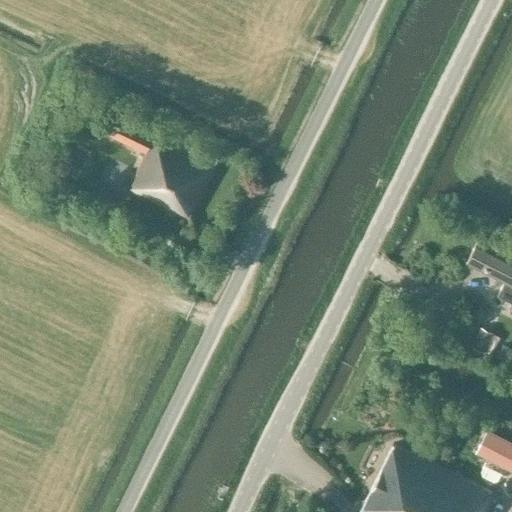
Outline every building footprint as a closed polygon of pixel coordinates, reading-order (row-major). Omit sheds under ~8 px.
[(189,216),(218,156),(193,143),(190,149),(119,115),(110,134),(145,151),(135,171),(138,172),(130,188),(189,216)] [(511,253),(477,237),(465,261),(504,281),(497,295),(511,301),(511,253)] [(471,345),(477,348),(483,351),(490,355),(500,336),(481,326),(471,345)] [(511,443),(485,430),(475,451),(511,469),(511,443)] [(493,490),(495,487),(486,483),(484,485),(393,442),(361,509),(366,511),(483,511),(494,490),(493,490)]
